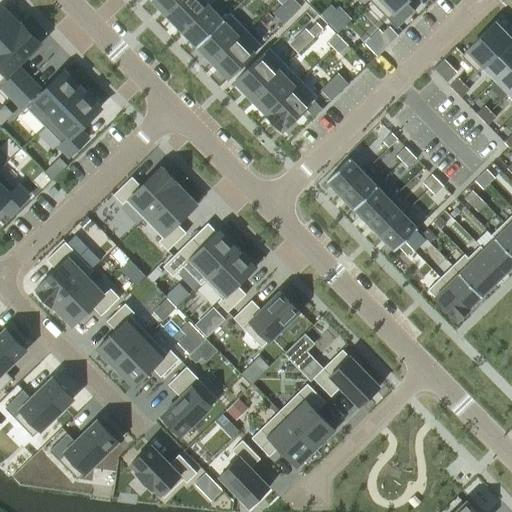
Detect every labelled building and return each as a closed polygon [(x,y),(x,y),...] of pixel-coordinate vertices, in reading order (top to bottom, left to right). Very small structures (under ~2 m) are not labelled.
[(150,0),(166,15),(181,0),(150,0)] [(181,0),(166,15),(181,31),(191,21),(208,4),(209,5),(213,0),(181,0)] [(371,0),(370,1),(386,18),(396,28),(414,11),(405,2),(407,0),(371,0)] [(191,21),(181,31),(196,46),(218,25),(223,20),(222,19),(209,5),(208,4),(191,21)] [(0,45),(22,24),(21,23),(20,24),(18,22),(19,21),(17,20),(16,20),(14,18),(15,18),(12,16),(8,12),(9,11),(7,10),(5,11),(2,8),(0,9),(0,45)] [(218,25),(196,46),(211,62),(245,29),(229,12),(222,19),(223,20),(218,25)] [(316,23),(308,31),(313,37),(322,29),(316,23)] [(22,24),(0,45),(0,73),(3,77),(39,42),(38,41),(37,41),(35,39),(34,37),(33,37),(31,36),(31,35),(24,28),(25,28),(22,24)] [(494,24),(469,49),(483,64),(509,39),(494,24)] [(382,33),(391,42),(397,35),(389,26),(382,33)] [(245,29),(211,62),(227,79),(262,46),(245,29)] [(336,34),(327,42),(333,48),(342,40),(336,34)] [(511,42),(509,39),(483,64),(497,78),(511,62),(511,42)] [(342,40),(333,48),(339,54),(347,45),(342,40)] [(269,47),(234,80),(251,97),(285,64),(269,47)] [(511,62),(497,78),(510,92),(511,90),(511,62)] [(285,64),(251,97),(266,113),(300,80),(285,64)] [(19,69),(4,85),(14,95),(29,79),(28,78),(28,79),(21,71),(19,69)] [(36,98),(27,107),(44,125),(83,88),(82,87),(80,85),(79,83),(78,84),(74,80),(70,75),(69,73),(67,75),(64,71),(52,83),(52,84),(48,88),(47,87),(36,98)] [(457,78),(449,86),(454,92),(463,84),(457,78)] [(29,79),(14,95),(23,105),(40,90),(37,87),(36,88),(29,80),(29,79)] [(300,80),(266,113),(283,130),(305,109),(313,100),(317,97),(300,80)] [(463,84),(454,92),(460,97),(469,90),(463,84)] [(83,88),(44,125),(60,142),(58,144),(69,155),(86,138),(85,137),(79,131),(79,130),(77,129),(83,124),(82,123),(86,119),(86,120),(90,117),(89,116),(92,112),(93,113),(101,106),(99,104),(99,105),(96,102),(97,102),(96,100),(95,101),(93,99),(87,92),(86,90),(84,92),(83,90),(84,88),(83,88)] [(485,106),(476,114),(482,119),(490,111),(485,106)] [(490,111),(482,119),(488,125),(496,117),(490,111)] [(391,133),(382,142),(388,147),(397,139),(391,133)] [(405,147),(396,155),(401,161),(410,152),(405,147)] [(410,152),(401,161),(407,167),(416,158),(410,152)] [(349,157),(326,180),(340,194),(363,172),(349,157)] [(131,176),(113,194),(122,204),(126,200),(144,219),(178,186),(176,184),(178,182),(164,168),(162,169),(160,167),(140,185),(131,176)] [(487,169),(481,175),(489,184),(495,178),(487,169)] [(363,172),(340,194),(353,208),(376,185),(363,172)] [(431,174),(423,183),(428,188),(437,180),(431,174)] [(480,174),(474,180),(483,189),(489,183),(480,174)] [(0,179),(0,204),(1,203),(2,204),(9,211),(9,212),(10,213),(27,196),(18,187),(12,192),(0,179)] [(437,180),(428,188),(434,194),(443,186),(437,180)] [(376,185),(353,208),(366,222),(390,199),(376,185)] [(178,186),(144,219),(162,237),(158,241),(167,250),(186,232),(177,223),(196,204),(178,186)] [(472,190),(464,197),(472,206),(480,199),(472,190)] [(390,199),(366,222),(380,236),(403,213),(390,199)] [(403,213),(380,236),(394,250),(404,240),(415,229),(417,227),(403,213)] [(511,213),(503,222),(511,231),(511,213)] [(78,222),(85,230),(93,222),(86,215),(78,222)] [(439,216),(434,221),(440,228),(445,223),(439,216)] [(511,231),(503,222),(491,234),(494,238),(494,237),(511,255),(511,231)] [(191,238),(162,266),(172,276),(183,266),(201,285),(204,281),(203,280),(238,247),(219,228),(216,232),(200,247),(191,238)] [(427,228),(421,234),(429,242),(435,236),(427,228)] [(415,229),(404,240),(414,250),(425,239),(415,229)] [(483,249),(482,249),(505,273),(511,265),(511,255),(494,237),(494,238),(483,249)] [(404,240),(398,246),(406,255),(412,249),(404,240)] [(55,268),(36,287),(39,290),(37,291),(51,306),(53,304),(54,306),(85,276),(86,277),(92,270),(91,268),(66,243),(65,241),(46,259),(55,268)] [(467,257),(493,284),(505,273),(482,249),(483,249),(480,245),(467,257)] [(238,247),(203,280),(204,281),(221,298),(217,302),(227,312),(246,294),(237,285),(256,266),(238,247)] [(464,253),(451,266),(481,296),(493,284),(467,257),(464,253)] [(451,266),(439,277),(469,308),(481,296),(451,266)] [(162,272),(156,267),(146,276),(152,282),(162,272)] [(85,276),(54,306),(72,324),(91,306),(101,315),(119,297),(110,288),(103,294),(86,277),(85,276)] [(439,277),(427,289),(457,320),(469,308),(439,277)] [(252,300),(234,318),(261,347),(299,310),(280,291),(261,310),(252,300)] [(115,330),(96,349),(114,367),(142,340),(148,334),(130,316),(134,312),(125,303),(106,321),(115,330)] [(185,335),(177,342),(189,354),(205,339),(188,321),(180,329),(185,335)] [(0,390),(12,379),(10,378),(4,371),(3,370),(10,364),(13,361),(26,349),(22,345),(22,344),(23,342),(24,343),(24,342),(13,331),(13,330),(12,331),(13,331),(11,333),(10,333),(6,329),(0,335),(0,390)] [(142,340),(114,367),(132,386),(151,367),(160,377),(179,359),(170,349),(166,353),(148,334),(142,340)] [(303,335),(284,353),(310,380),(313,378),(330,396),(340,386),(359,405),(379,386),(342,349),(321,369),(304,351),(311,343),(303,335)] [(196,349),(190,355),(195,361),(200,356),(202,355),(196,349)] [(251,385),(269,367),(264,362),(246,379),(251,385)] [(180,397),(161,415),(180,435),(217,398),(186,366),(168,384),(180,397)] [(22,389),(4,406),(14,416),(20,409),(40,429),(73,397),(70,394),(69,394),(64,389),(65,389),(64,389),(65,389),(62,386),(61,386),(56,381),(57,381),(56,381),(57,380),(54,377),(41,390),(38,393),(31,399),(30,398),(30,399),(23,392),(24,391),(22,389)] [(307,383),(279,410),(315,448),(334,430),(315,410),(325,401),(307,383)] [(246,408),(237,399),(227,409),(235,418),(246,408)] [(279,410),(251,437),(269,456),(278,447),(297,466),(315,448),(279,410)] [(66,432),(49,449),(77,477),(83,471),(84,472),(115,442),(117,440),(114,436),(114,437),(114,436),(113,437),(109,432),(109,431),(106,428),(105,428),(101,423),(98,420),(90,427),(85,432),(85,433),(83,435),(82,435),(76,442),(75,441),(74,441),(68,434),(66,432)] [(241,458),(222,476),(251,507),(271,489),(251,468),(261,458),(243,439),(233,449),(241,458)] [(150,444),(130,463),(137,470),(136,472),(152,489),(153,487),(164,497),(183,479),(186,482),(197,472),(179,454),(169,463),(150,444)] [(476,511),(466,501),(453,511),(476,511)]
